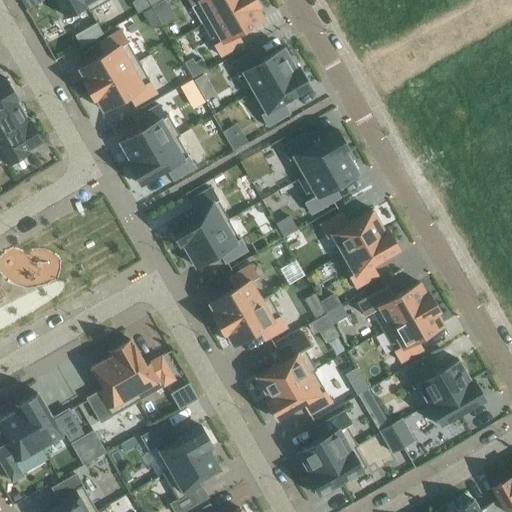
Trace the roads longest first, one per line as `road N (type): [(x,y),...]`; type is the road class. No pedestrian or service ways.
road 1 (residential): [(288,511),(158,287),(0,378)]
road 2 (residential): [(511,376),(297,0)]
road 3 (residential): [(0,223),(90,171),(0,14)]
road 4 (residential): [(511,442),(391,511)]
